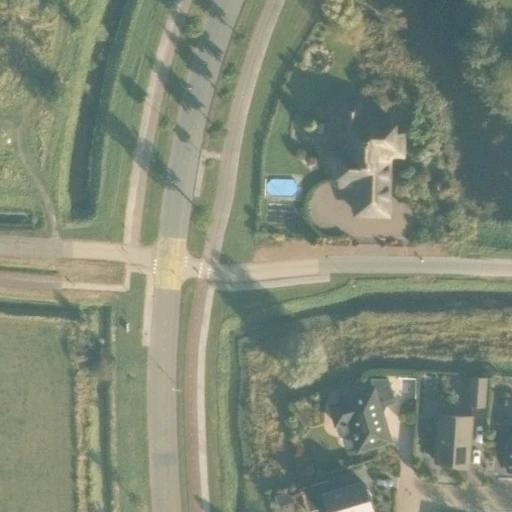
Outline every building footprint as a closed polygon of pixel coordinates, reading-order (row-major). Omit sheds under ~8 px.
[(345,147),(340,147),(335,148),(331,152),(330,157),(331,162),(335,166),(340,167),(343,167),(343,176),(357,176),(356,213),(386,214),(388,154),(401,154),(402,134),(388,133),(389,117),(366,116),(361,111),(360,106),(357,102),(352,100),(347,101),(343,104),(341,109),(341,126),(353,139),(353,149),(345,149),(345,147)] [(467,405),(485,407),(487,377),(469,376),(467,405)] [(388,378),(370,378),(373,388),(341,397),(343,402),(330,406),(336,424),(348,420),(357,450),(390,441),(380,411),(383,406),(383,404),(395,400),(388,378)] [(471,417),(438,415),(435,462),(468,464),(471,417)] [(331,493),(327,480),(302,488),(309,511),(326,505),(327,511),(370,511),(372,511),(370,505),(371,499),(370,494),(366,490),(364,483),(331,493)] [(291,491),(275,496),(278,507),(295,501),(291,491)]
